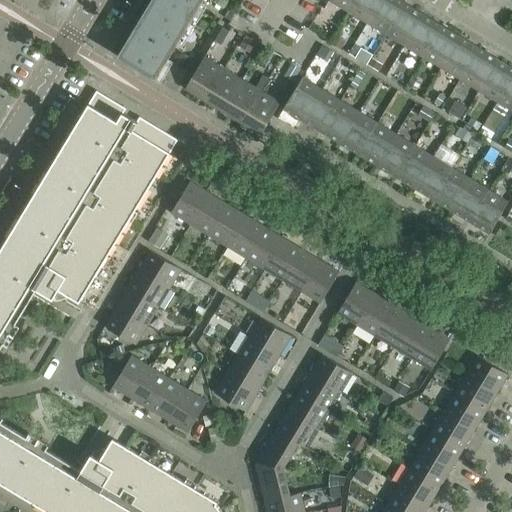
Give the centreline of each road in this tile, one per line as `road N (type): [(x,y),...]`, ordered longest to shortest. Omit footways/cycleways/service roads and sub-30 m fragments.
road 1 (residential): [(252,511),(245,486),(56,377)]
road 2 (tertiary): [(0,156),(95,0)]
